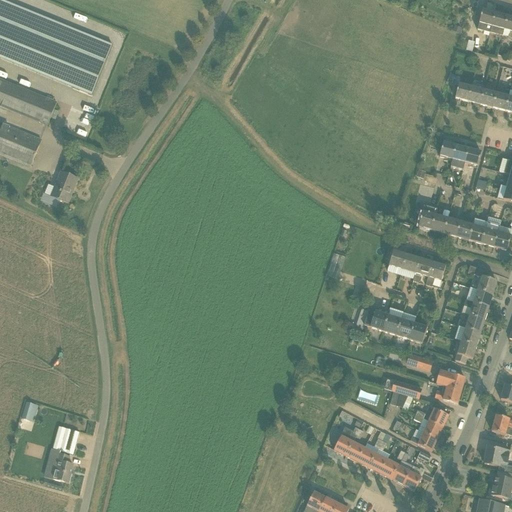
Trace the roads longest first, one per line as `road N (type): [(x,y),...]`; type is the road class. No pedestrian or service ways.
road 1 (unclassified): [(84,511),(107,387),(91,238),(107,195),(187,78),(228,0)]
road 2 (residential): [(429,511),(474,423),(511,303)]
